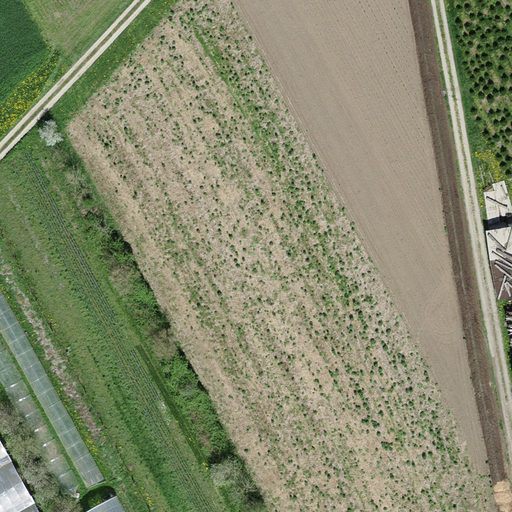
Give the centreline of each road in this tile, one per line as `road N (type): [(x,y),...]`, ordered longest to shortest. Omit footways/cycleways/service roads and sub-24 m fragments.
road 1 (track): [(427,0),(511,403)]
road 2 (track): [(0,146),(134,0)]
